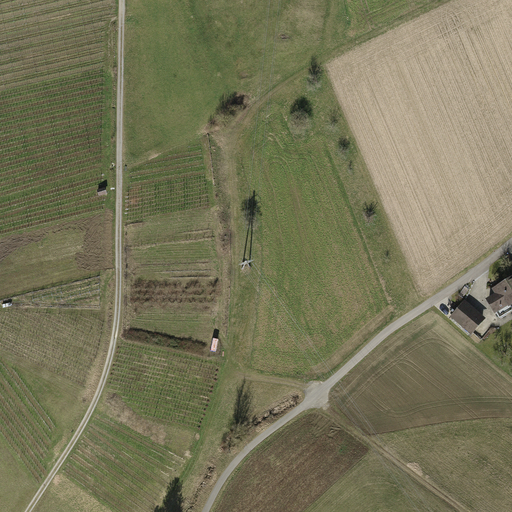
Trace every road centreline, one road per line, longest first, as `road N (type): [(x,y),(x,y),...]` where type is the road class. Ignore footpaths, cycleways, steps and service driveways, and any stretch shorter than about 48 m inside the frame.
road 1 (track): [(166,511),(194,472),(227,372),(237,127),(268,94),(451,0)]
road 2 (track): [(29,511),(91,408),(117,317),(123,0)]
road 3 (track): [(207,511),(227,470),(251,444),(511,241)]
road 4 (track): [(313,399),(472,511)]
